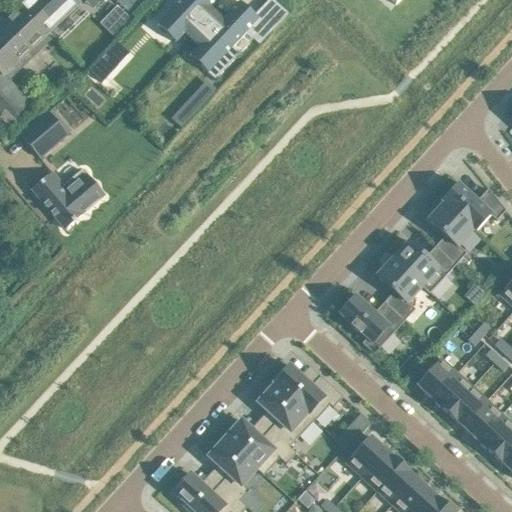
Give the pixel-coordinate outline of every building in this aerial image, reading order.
[(22,0),(18,4),(47,33),(78,4),(74,0),(22,0)] [(211,8),(217,0),(181,0),(166,17),(185,35),(191,41),(217,13),(211,8)] [(217,65),(246,33),(254,40),(255,41),(266,29),(239,3),(223,19),(217,13),(191,41),(198,47),(217,65)] [(17,5),(0,22),(0,72),(3,76),(47,33),(18,4),(17,5)] [(117,45),(90,74),(101,85),(129,56),(117,45)] [(0,117),(6,123),(12,124),(13,123),(20,117),(18,115),(30,103),(6,79),(0,85),(0,117)] [(47,113),(20,137),(40,159),(67,136),(47,113)] [(47,178),(32,191),(64,230),(82,215),(103,197),(82,171),(63,187),(52,174),(47,178)] [(441,203),(442,204),(443,203),(474,231),(473,232),(474,233),(490,216),(496,222),(505,212),(488,191),(477,202),(458,185),(441,203)] [(459,248),(473,232),(474,231),(443,203),(442,204),(427,221),(445,237),(435,248),(455,266),(466,255),(459,248)] [(429,295),(455,266),(435,248),(426,258),(408,242),(392,259),(422,288),(429,295)] [(422,288),(392,259),(375,277),(394,294),(384,304),(404,322),(415,311),(407,304),(422,288)] [(511,306),(511,282),(500,295),(511,306)] [(378,351),(404,322),(384,304),(374,315),(355,297),(339,315),(351,327),(350,328),(359,336),(360,335),(366,341),(362,345),(374,355),(377,351),(378,351)] [(476,333),(482,339),(490,330),(484,324),(476,333)] [(468,342),(473,347),(482,339),(476,333),(468,342)] [(500,340),(494,346),(503,354),(509,348),(500,340)] [(511,351),(509,348),(503,354),(511,362),(511,351)] [(499,358),(490,350),(485,356),(494,364),(499,358)] [(503,372),(508,367),(499,358),(494,364),(503,372)] [(433,401),(457,375),(441,360),(417,387),(433,401)] [(275,385),(274,386),(309,418),(313,422),(314,421),(315,422),(329,406),(333,409),(343,398),(320,378),(311,387),(290,367),(274,384),(275,385)] [(401,371),(395,378),(403,386),(412,376),(406,370),(401,371)] [(448,415),(472,388),(457,375),(433,401),(448,415)] [(289,448),(313,422),(309,418),(274,386),(272,389),(269,386),(258,398),(261,401),(258,404),(278,422),(269,431),(288,449),(289,448)] [(463,429),(487,402),(472,388),(448,415),(463,429)] [(478,443),(502,416),(487,402),(463,429),(478,443)] [(359,413),(349,424),(358,432),(368,421),(359,413)] [(493,456),(511,435),(511,425),(502,416),(478,443),(493,456)] [(289,448),(288,449),(269,431),(261,440),(241,422),(238,425),(235,423),(224,435),(227,438),(225,440),(256,469),(256,470),(263,476),(279,459),(286,465),(296,455),(289,448)] [(508,470),(511,465),(511,435),(493,456),(508,470)] [(362,479),(386,452),(370,438),(346,464),(362,479)] [(241,486),(256,470),(256,469),(225,440),(208,458),(228,476),(220,485),(239,503),(239,502),(248,492),(241,486)] [(377,493),(401,466),(386,452),(362,479),(377,493)] [(392,506),(416,480),(401,466),(377,493),(392,506)] [(240,503),(239,502),(239,503),(220,485),(211,494),(191,476),(173,494),(184,504),(182,507),(187,511),(243,511),(246,509),(240,503)] [(397,511),(414,511),(431,494),(416,480),(392,506),(397,511)] [(304,493),(297,501),(307,510),(315,502),(304,493)] [(441,511),(446,507),(431,494),(414,511),(441,511)] [(320,506),(326,511),(331,511),(335,509),(326,500),(320,506)]
